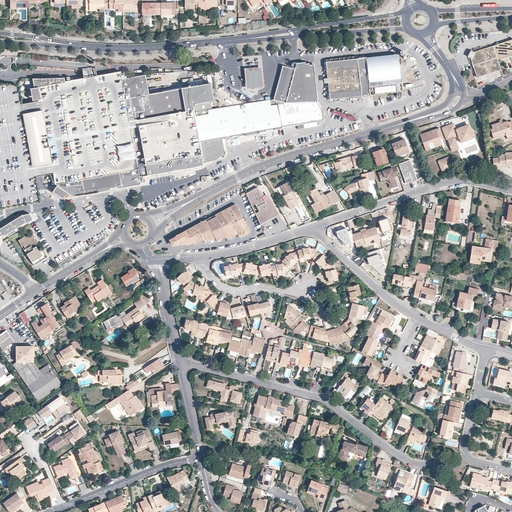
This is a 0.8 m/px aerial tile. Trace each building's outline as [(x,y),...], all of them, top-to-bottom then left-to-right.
[(104,0),(85,0),(86,10),(96,10),(96,9),(104,9),(104,0)] [(123,0),(104,0),(104,9),(118,8),(118,10),(123,10),(123,8),(123,0)] [(198,0),(184,0),(184,7),(185,7),(195,7),(195,4),(196,4),(196,8),(198,8),(198,1),(198,0)] [(218,6),(217,0),(204,0),(204,1),(198,1),(198,8),(205,8),(205,6),(210,6),(218,6)] [(166,9),(161,9),(161,13),(161,17),(166,17),(166,14),(176,14),(176,2),(166,3),(166,7),(166,9)] [(161,7),(160,3),(142,3),(142,13),(161,13),(161,9),(161,7)] [(476,77),(500,69),(498,60),(511,55),(511,39),(472,52),(470,56),(476,77)] [(366,57),(356,58),(357,65),(326,68),(327,81),(328,85),(329,93),(360,89),(360,91),(401,87),(400,80),(399,68),(398,58),(366,62),(366,57)] [(356,58),(325,61),(326,68),(357,65),(356,58)] [(293,103),(316,102),(314,99),(314,89),(312,89),(312,84),(313,84),(313,76),(312,76),(311,68),(313,68),(313,62),(308,63),(308,61),(304,61),(304,59),(295,60),(294,66),(282,62),(272,99),(285,103),(286,103),(293,103)] [(88,68),(82,69),(83,74),(83,78),(96,75),(96,72),(95,67),(88,68)] [(246,70),(247,89),(265,88),(263,69),(246,70)] [(64,77),(32,78),(33,87),(38,87),(38,90),(35,90),(36,96),(39,96),(40,99),(40,100),(44,123),(38,125),(38,129),(39,133),(39,136),(40,139),(40,143),(41,146),(42,150),(42,152),(43,153),(43,155),(44,159),(45,162),(50,161),(51,161),(53,173),(55,184),(57,185),(59,187),(58,189),(63,193),(64,190),(67,192),(73,196),(109,190),(110,188),(116,187),(118,188),(139,184),(141,182),(140,176),(204,165),(203,162),(217,159),(220,156),(222,158),(225,155),(222,138),(281,127),(297,124),(311,122),(322,119),(320,108),(316,102),(293,103),(286,103),(285,103),(272,99),(269,99),(220,108),(208,110),(208,114),(195,116),(189,117),(188,111),(187,106),(214,101),(211,82),(149,93),(139,95),(136,75),(122,78),(120,71),(96,75),(83,78),(65,81),(64,77)] [(139,95),(149,93),(145,74),(136,75),(139,95)] [(0,205),(1,207),(39,201),(35,176),(38,176),(42,175),(50,174),(53,173),(51,161),(50,161),(45,162),(44,159),(43,155),(43,153),(42,152),(42,150),(41,146),(40,143),(40,139),(39,136),(39,133),(38,129),(38,125),(44,123),(40,100),(25,103),(21,103),(20,98),(18,85),(14,85),(0,83),(0,205)] [(36,96),(35,90),(38,90),(38,87),(33,87),(30,88),(32,100),(38,99),(40,99),(39,96),(36,96)] [(401,91),(401,87),(360,91),(360,96),(374,94),(401,91)] [(360,96),(360,91),(360,89),(329,93),(330,99),(337,98),(346,97),(360,96)] [(507,120),(503,122),(500,123),(499,122),(491,125),(492,128),(490,129),(493,138),(505,134),(511,131),(511,122),(511,121),(508,122),(507,120)] [(453,123),(441,128),(446,138),(456,134),(454,129),(455,128),(453,123)] [(469,124),(456,129),(461,142),(474,137),(469,124)] [(439,128),(420,135),(424,146),(433,142),(434,147),(441,145),(440,143),(436,131),(439,128)] [(452,138),(440,143),(441,145),(445,153),(457,149),(452,138)] [(404,139),(391,144),(395,156),(409,151),(404,139)] [(383,148),(372,152),(377,165),(388,162),(383,148)] [(511,151),(505,152),(505,154),(501,154),(501,155),(498,155),(498,157),(492,158),(493,167),(502,166),(502,167),(508,166),(508,167),(509,167),(510,167),(511,166),(511,165),(511,151)] [(336,162),(333,162),(336,171),(353,166),(354,167),(359,166),(356,155),(352,156),(351,156),(336,160),(336,162)] [(447,157),(438,161),(442,170),(451,166),(447,157)] [(417,179),(409,159),(399,163),(407,183),(417,179)] [(398,175),(395,166),(378,172),(380,178),(384,177),(389,178),(390,182),(392,188),(397,186),(394,177),(398,175)] [(369,186),(366,178),(363,179),(358,180),(358,182),(355,183),(347,185),(344,189),(349,194),(353,190),(354,191),(357,190),(359,189),(362,199),(370,196),(367,186),(369,186)] [(299,204),(286,182),(280,186),(286,194),(283,196),(290,209),(299,204)] [(59,187),(57,185),(52,191),(62,198),(67,192),(64,190),(63,193),(58,189),(59,187)] [(279,214),(270,197),(264,200),(263,197),(260,192),(258,187),(246,193),(245,194),(260,224),(275,217),(279,214)] [(333,203),(327,191),(320,195),(316,188),(309,192),(315,203),(311,205),(315,213),(333,203)] [(340,199),(332,188),(327,191),(333,203),(340,199)] [(448,198),(445,220),(457,222),(461,200),(448,198)] [(240,237),(250,231),(235,204),(215,215),(216,216),(206,221),(205,220),(176,235),(176,236),(174,237),(173,238),(171,239),(170,240),(170,242),(171,243),(172,244),(175,245),(179,243),(180,244),(192,243),(193,244),(203,239),(205,243),(215,238),(216,241),(226,235),(228,239),(238,233),(240,237)] [(439,218),(441,209),(436,208),(435,210),(428,209),(427,215),(426,214),(424,228),(432,230),(434,217),(439,218)] [(402,215),(399,235),(410,237),(413,216),(402,215)] [(15,219),(0,228),(0,232),(3,237),(26,222),(22,216),(15,219)] [(379,241),(375,226),(366,229),(366,231),(361,233),(361,231),(352,234),(353,238),(356,247),(360,246),(361,248),(371,244),(369,241),(373,239),(374,243),(379,241)] [(351,238),(350,235),(347,227),(342,228),(346,240),(351,238)] [(47,256),(43,249),(39,251),(36,246),(40,244),(33,234),(27,237),(26,235),(18,241),(22,246),(23,245),(25,249),(24,250),(34,265),(47,256)] [(490,261),(493,239),(485,238),(484,247),(472,246),(469,262),(479,263),(479,260),(490,261)] [(315,249),(308,248),(304,248),(302,249),(297,250),(297,252),(299,260),(304,259),(310,258),(310,257),(313,258),(315,252),(315,249)] [(299,260),(297,252),(290,253),(287,256),(285,258),(281,261),(282,263),(288,268),(292,265),(297,261),(296,260),(299,260)] [(325,257),(322,254),(315,252),(313,258),(312,260),(316,261),(315,262),(319,266),(320,265),(324,269),(329,263),(330,262),(327,259),(325,257)] [(252,264),(250,263),(246,262),(238,264),(240,272),(243,272),(243,273),(249,274),(249,273),(254,274),(254,273),(256,265),(257,265),(252,264)] [(45,272),(52,268),(49,263),(42,267),(45,272)] [(240,272),(238,264),(238,263),(231,265),(228,265),(223,267),(226,276),(231,275),(231,276),(237,274),(237,273),(240,272)] [(269,263),(264,264),(262,265),(259,266),(257,265),(256,265),(254,273),(260,275),(261,277),(267,275),(267,274),(272,273),(270,266),(269,263)] [(288,268),(282,263),(281,264),(278,265),(275,265),(270,266),(272,273),(272,276),(277,275),(278,275),(284,274),(283,272),(288,268)] [(335,269),(329,263),(324,269),(326,271),(324,272),(326,278),(327,278),(328,282),(337,280),(336,275),(336,272),(335,269)] [(414,263),(413,272),(424,273),(427,273),(428,265),(414,263)] [(133,268),(128,272),(128,273),(121,278),(126,286),(134,281),(135,282),(139,279),(133,268)] [(194,278),(191,275),(190,276),(186,272),(184,270),(176,278),(185,286),(191,280),(194,278)] [(461,280),(462,273),(449,271),(448,277),(457,279),(461,280)] [(393,274),(392,279),(398,280),(397,284),(411,287),(413,276),(409,275),(409,277),(405,276),(393,274)] [(85,291),(90,299),(95,297),(96,299),(104,294),(106,296),(111,293),(102,279),(97,282),(99,285),(91,290),(89,287),(85,291)] [(203,290),(204,286),(200,285),(200,286),(198,286),(198,284),(195,284),(191,280),(185,286),(182,289),(186,293),(191,288),(193,290),(192,294),(196,295),(197,294),(202,296),(203,290)] [(421,286),(422,281),(416,280),(413,296),(419,297),(421,286)] [(346,287),(350,302),(359,299),(358,296),(361,295),(358,284),(346,287)] [(431,289),(421,286),(419,297),(433,301),(435,294),(436,286),(432,285),(431,289)] [(476,296),(478,289),(469,287),(467,293),(459,291),(458,297),(456,303),(452,302),(451,309),(455,310),(455,309),(456,307),(469,310),(472,297),(474,297),(475,296),(476,296)] [(216,297),(214,295),(209,291),(203,290),(202,296),(201,299),(202,299),(205,302),(206,301),(211,306),(213,304),(217,299),(216,297)] [(151,301),(146,293),(140,297),(141,298),(134,302),(137,307),(126,314),(124,310),(108,318),(112,325),(124,320),(129,327),(133,325),(136,323),(136,324),(148,317),(144,312),(143,313),(140,308),(151,301)] [(494,301),(493,306),(502,308),(505,307),(509,308),(511,305),(511,296),(496,293),(495,297),(496,299),(494,301)] [(95,297),(90,299),(93,304),(106,296),(104,294),(96,299),(95,297)] [(262,300),(260,295),(251,297),(252,303),(262,300)] [(75,296),(69,300),(70,301),(65,304),(60,307),(66,316),(78,309),(82,307),(75,296)] [(217,299),(213,304),(218,309),(217,311),(228,314),(229,308),(230,304),(220,302),(217,299)] [(258,305),(258,304),(258,303),(243,306),(246,316),(249,315),(250,316),(261,313),(258,305)] [(269,303),(258,305),(261,313),(262,319),(264,319),(264,318),(263,313),(271,310),(269,303)] [(364,306),(352,303),(348,316),(357,318),(361,319),(362,314),(364,306)] [(45,334),(58,326),(50,313),(51,312),(46,304),(37,310),(39,314),(43,311),(47,317),(44,319),(41,320),(40,321),(42,324),(39,326),(35,321),(32,323),(41,339),(46,336),(45,334)] [(243,306),(243,305),(230,309),(229,308),(228,314),(227,315),(227,317),(232,318),(236,317),(237,318),(246,316),(243,306)] [(298,313),(296,311),(292,307),(287,305),(284,318),(286,319),(292,324),(299,316),(301,314),(299,312),(298,313)] [(79,312),(78,309),(66,316),(68,319),(79,312)] [(387,325),(390,320),(388,318),(390,314),(379,309),(376,313),(379,314),(375,323),(386,328),(388,330),(390,326),(389,325),(387,325)] [(25,324),(30,321),(24,312),(19,315),(25,324)] [(301,321),(303,320),(299,316),(292,324),(290,326),(289,327),(295,333),(299,334),(303,329),(305,331),(304,332),(308,333),(309,332),(310,325),(307,324),(306,326),(301,321)] [(357,318),(348,316),(347,319),(339,327),(350,337),(355,332),(355,331),(357,328),(355,326),(357,318)] [(199,322),(194,320),(194,321),(186,319),(184,326),(185,329),(192,331),(191,332),(191,335),(196,337),(199,322)] [(490,328),(499,330),(499,329),(502,330),(500,339),(506,340),(509,322),(492,319),(490,328)] [(210,325),(199,322),(196,337),(202,339),(203,337),(207,338),(209,328),(210,325)] [(375,323),(372,322),(370,324),(371,324),(365,335),(369,336),(377,341),(378,337),(382,330),(384,331),(386,328),(375,323)] [(310,325),(309,332),(312,333),(311,337),(328,342),(326,331),(325,327),(321,328),(310,325)] [(339,327),(338,326),(336,328),(326,331),(328,342),(329,343),(333,341),(334,343),(351,339),(350,337),(339,327)] [(217,342),(220,331),(209,328),(207,338),(213,340),(213,341),(217,342)] [(6,331),(0,335),(0,345),(2,349),(6,346),(13,341),(6,331)] [(231,333),(220,331),(217,342),(217,344),(221,345),(221,344),(228,346),(230,339),(231,333)] [(420,346),(432,352),(438,355),(442,346),(435,342),(436,340),(426,335),(420,346)] [(261,353),(264,339),(254,336),(252,341),(250,350),(256,352),(261,353)] [(378,341),(377,341),(369,336),(361,351),(371,356),(374,349),(378,341)] [(252,341),(249,340),(242,338),(241,342),(238,352),(238,354),(248,357),(249,352),(250,350),(252,341)] [(233,340),(230,339),(228,346),(227,350),(228,350),(238,352),(241,342),(237,341),(233,340)] [(61,353),(56,355),(62,364),(70,359),(69,357),(71,356),(76,353),(81,354),(83,344),(73,341),(71,342),(72,344),(60,352),(61,353)] [(273,347),(268,345),(265,356),(271,358),(271,356),(276,358),(278,351),(280,345),(274,344),(273,347)] [(33,346),(17,346),(16,362),(13,364),(38,401),(62,384),(51,368),(51,369),(43,374),(40,370),(33,361),(33,346)] [(420,346),(418,350),(420,351),(415,360),(422,364),(424,365),(429,356),(432,352),(420,346)] [(301,353),(290,350),(289,353),(287,360),(291,362),(291,363),(298,365),(301,353)] [(313,353),(302,350),(301,353),(298,365),(305,367),(305,366),(309,366),(309,365),(313,353)] [(289,353),(278,351),(276,358),(275,364),(278,365),(279,363),(286,365),(287,360),(289,353)] [(313,351),(313,353),(309,365),(315,367),(316,365),(321,366),(324,356),(324,354),(313,351)] [(457,371),(466,373),(467,370),(464,369),(466,361),(465,361),(466,354),(461,353),(461,352),(456,351),(453,367),(458,368),(457,371)] [(329,357),(324,356),(321,366),(330,368),(332,364),(333,358),(329,357)] [(381,364),(366,357),(363,363),(370,366),(366,374),(378,380),(381,374),(378,373),(381,364)] [(154,373),(165,367),(159,358),(146,367),(149,372),(152,370),(154,373)] [(48,364),(40,370),(43,374),(51,369),(48,364)] [(424,365),(422,364),(417,374),(419,375),(417,380),(420,381),(422,377),(429,380),(432,375),(434,375),(436,371),(429,367),(426,366),(424,365)] [(511,375),(510,375),(511,372),(499,368),(496,378),(495,383),(503,385),(504,384),(505,380),(507,381),(510,382),(508,387),(511,388),(511,375)] [(395,372),(391,369),(388,376),(381,373),(381,374),(378,380),(377,383),(382,386),(384,383),(389,385),(389,384),(399,388),(404,379),(402,378),(403,376),(398,373),(398,374),(397,373),(396,374),(394,373),(395,372)] [(122,370),(102,370),(103,382),(108,382),(111,382),(111,384),(122,383),(122,370)] [(457,371),(452,370),(451,376),(452,376),(451,382),(457,383),(456,390),(462,391),(462,388),(463,388),(464,385),(466,385),(469,374),(466,373),(457,371)] [(341,384),(340,385),(345,388),(343,390),(341,393),(345,396),(354,383),(346,377),(348,375),(345,372),(338,382),(341,384)] [(495,383),(496,378),(494,377),(492,384),(503,387),(503,385),(495,383)] [(138,386),(137,380),(125,384),(127,389),(138,386)] [(225,384),(207,380),(205,387),(211,388),(212,388),(221,391),(220,395),(221,396),(220,400),(226,402),(227,398),(230,399),(230,401),(237,403),(240,392),(232,390),(233,387),(229,386),(227,386),(226,389),(224,388),(224,385),(225,384)] [(166,390),(162,390),(159,391),(158,389),(156,389),(156,388),(151,389),(151,390),(149,390),(149,392),(146,392),(147,402),(152,402),(152,403),(159,402),(159,401),(168,400),(168,401),(172,401),(171,393),(179,392),(178,384),(171,384),(170,383),(166,383),(166,390)] [(437,390),(428,385),(426,389),(416,392),(411,402),(423,407),(426,401),(423,400),(424,398),(432,402),(434,399),(435,398),(437,390)] [(129,389),(117,397),(130,416),(143,407),(136,395),(133,396),(129,389)] [(12,405),(13,406),(22,400),(15,391),(1,401),(7,409),(12,405)] [(280,400),(272,398),(267,397),(266,398),(257,395),(255,403),(253,403),(253,406),(254,406),(252,415),(261,418),(264,408),(274,410),(274,409),(283,412),(282,414),(286,415),(290,416),(293,407),(288,405),(285,404),(284,407),(279,405),(280,400)] [(57,420),(70,411),(60,397),(37,412),(42,419),(52,412),(57,420)] [(392,406),(380,397),(375,404),(367,414),(370,416),(373,413),(382,420),(392,406)] [(367,414),(375,404),(367,398),(361,405),(366,409),(365,410),(362,414),(366,417),(367,414)] [(114,399),(107,403),(109,406),(110,409),(117,404),(114,399)] [(447,415),(444,415),(444,414),(443,420),(453,422),(454,422),(458,423),(462,403),(450,400),(449,405),(447,415)] [(491,418),(510,423),(511,415),(508,413),(509,411),(500,409),(500,411),(493,409),(491,418)] [(81,410),(74,413),(77,421),(85,417),(81,410)] [(214,414),(210,415),(209,415),(209,417),(204,418),(207,430),(212,428),(211,424),(216,423),(216,424),(228,421),(229,427),(235,425),(232,412),(226,413),(226,412),(215,414),(214,414)] [(306,417),(297,414),(295,422),(292,421),(289,423),(286,432),(296,435),(300,423),(304,424),(306,417)] [(35,424),(30,417),(23,423),(28,430),(35,424)] [(409,434),(413,424),(408,422),(409,420),(400,417),(394,430),(399,432),(404,434),(404,432),(409,434)] [(337,436),(340,425),(333,423),(333,424),(333,426),(325,424),(325,422),(320,420),(320,421),(314,419),(309,433),(316,435),(316,434),(322,435),(326,437),(329,428),(332,429),(331,434),(337,436)] [(417,419),(415,419),(413,424),(409,434),(406,441),(411,442),(412,439),(413,437),(422,441),(424,442),(424,439),(423,439),(424,435),(420,433),(419,432),(420,429),(421,425),(416,422),(417,419)] [(443,420),(442,420),(439,434),(443,435),(449,436),(453,422),(443,420)] [(67,436),(72,443),(85,434),(77,422),(69,428),(71,431),(72,432),(67,436)] [(244,433),(246,429),(239,427),(236,439),(242,441),(244,433)] [(259,431),(251,429),(250,432),(247,433),(244,433),(242,441),(249,443),(251,446),(259,440),(257,437),(259,431)] [(148,430),(140,430),(135,432),(137,436),(135,436),(133,431),(128,434),(134,450),(140,448),(139,446),(139,444),(146,441),(147,443),(150,450),(155,448),(148,430)] [(123,441),(119,431),(109,435),(110,438),(104,440),(107,447),(112,445),(113,445),(115,444),(120,456),(126,454),(125,451),(121,441),(123,441)] [(180,434),(176,435),(176,433),(162,436),(165,447),(170,446),(179,443),(179,445),(183,444),(180,434)] [(66,435),(65,434),(61,437),(60,435),(47,444),(50,448),(51,447),(54,451),(65,443),(66,444),(70,441),(67,436),(66,435)] [(5,443),(0,436),(0,454),(1,453),(4,457),(9,453),(6,450),(4,448),(4,447),(3,447),(1,445),(5,443)] [(344,440),(338,459),(346,461),(349,451),(354,452),(354,454),(364,456),(367,446),(344,440)] [(94,451),(90,442),(83,445),(84,447),(81,448),(82,450),(79,451),(80,453),(78,454),(81,461),(83,465),(85,464),(86,467),(89,474),(96,471),(98,473),(101,472),(101,469),(102,469),(99,460),(95,461),(93,457),(97,455),(95,451),(94,451)] [(20,463),(22,462),(24,460),(22,457),(5,468),(7,472),(9,471),(12,475),(14,475),(18,480),(27,474),(23,468),(20,463)] [(74,464),(71,462),(69,458),(61,461),(63,465),(61,466),(60,464),(53,467),(57,477),(64,474),(64,473),(64,472),(67,471),(68,471),(71,480),(79,476),(74,464)] [(376,464),(374,469),(378,470),(377,473),(378,473),(386,477),(390,466),(385,464),(387,460),(383,459),(383,460),(378,458),(375,464),(376,464)] [(232,463),(229,475),(243,479),(244,476),(248,478),(251,466),(248,465),(247,467),(232,463)] [(272,470),(262,467),(260,475),(259,474),(257,480),(258,480),(261,482),(263,482),(263,484),(268,485),(271,486),(273,480),(272,480),(272,477),(274,478),(276,471),(273,470),(272,470)] [(180,474),(179,472),(171,476),(171,475),(167,477),(176,495),(185,490),(184,488),(188,486),(185,480),(188,479),(184,471),(180,474)] [(286,471),(283,481),(289,483),(288,485),(297,488),(301,475),(286,471)] [(403,477),(398,475),(393,488),(407,493),(414,475),(405,472),(405,474),(403,477)] [(488,477),(482,476),(473,474),(470,486),(490,491),(490,488),(492,481),(487,480),(488,477)] [(52,488),(48,478),(41,481),(42,483),(39,485),(38,482),(26,487),(30,496),(34,495),(36,494),(37,495),(38,499),(44,497),(43,495),(47,493),(46,492),(46,491),(52,488)] [(493,479),(492,481),(490,488),(495,490),(495,491),(505,493),(505,492),(511,494),(511,485),(511,482),(507,481),(507,482),(493,479)] [(324,500),(327,491),(321,489),(322,486),(323,484),(311,480),(308,490),(315,493),(319,495),(318,498),(324,500)] [(227,484),(223,495),(231,498),(230,501),(239,504),(243,492),(234,489),(235,487),(227,484)] [(348,488),(339,485),(337,492),(346,495),(348,488)] [(446,498),(448,491),(434,487),(428,503),(439,506),(442,497),(443,498),(446,498)] [(24,502),(17,492),(2,503),(8,511),(14,507),(15,508),(24,502)] [(260,494),(253,492),(251,498),(254,499),(252,506),(256,507),(256,508),(264,511),(267,501),(261,499),(261,501),(259,500),(259,498),(260,494)] [(152,494),(148,496),(153,509),(165,504),(166,507),(170,506),(166,497),(163,498),(161,493),(153,496),(152,494)] [(122,496),(118,497),(119,498),(117,499),(116,498),(106,502),(109,511),(113,511),(118,510),(118,509),(122,508),(122,509),(126,507),(125,504),(123,498),(122,496)] [(153,509),(148,496),(143,498),(144,501),(140,503),(140,502),(136,504),(138,508),(137,509),(137,511),(149,511),(153,509)] [(348,509),(345,500),(338,503),(341,510),(345,508),(345,510),(348,509)] [(109,511),(106,502),(88,509),(89,511),(109,511)]
